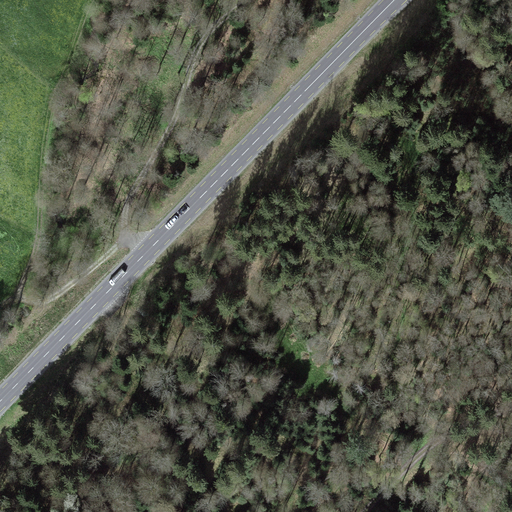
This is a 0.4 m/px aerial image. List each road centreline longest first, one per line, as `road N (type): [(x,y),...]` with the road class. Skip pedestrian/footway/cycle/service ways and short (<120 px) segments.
road 1 (primary): [(396,0),(0,402)]
road 2 (track): [(144,255),(122,227),(126,206),(175,118),(200,43),(250,0)]
road 3 (track): [(365,511),(444,436),(511,405)]
road 4 (track): [(0,318),(59,292),(128,239)]
